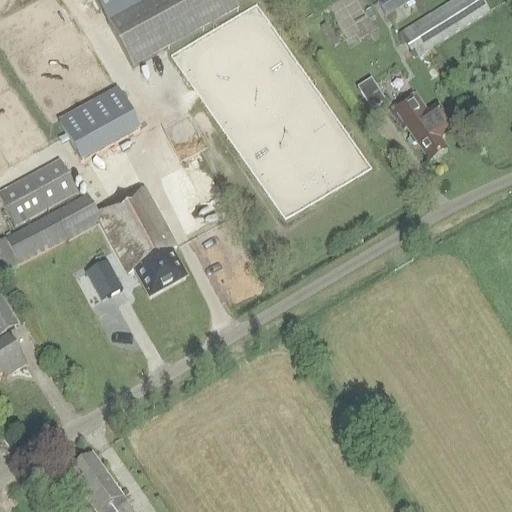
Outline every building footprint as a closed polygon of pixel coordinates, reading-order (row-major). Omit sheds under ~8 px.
[(93,0),(107,24),(151,0),(93,0)] [(151,0),(107,24),(132,70),(239,12),(232,0),(151,0)] [(412,0),(379,0),(375,3),(385,19),(412,0)] [(480,0),(455,0),(398,35),(413,60),(489,14),(480,0)] [(385,103),(371,80),(355,90),(370,113),(385,103)] [(116,90),(57,122),(80,164),(139,132),(116,90)] [(430,161),(447,150),(440,139),(454,130),(438,106),(428,113),(415,94),(388,113),(401,132),(407,128),(430,161)] [(0,202),(17,231),(77,196),(58,163),(0,197),(0,202)] [(148,300),(185,279),(171,255),(178,251),(142,189),(98,215),(88,198),(0,247),(0,272),(3,277),(65,242),(65,243),(93,227),(92,225),(97,222),(128,275),(132,272),(148,300)] [(109,301),(122,293),(106,266),(93,273),(109,301)] [(10,377),(25,367),(4,335),(15,328),(0,305),(0,375),(7,371),(10,377)] [(131,511),(92,458),(68,476),(92,511),(131,511)]
